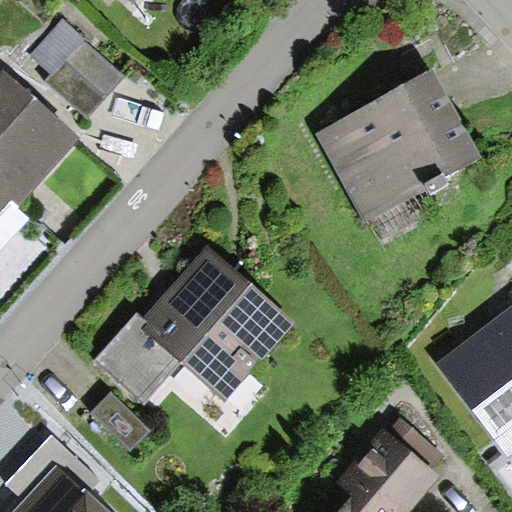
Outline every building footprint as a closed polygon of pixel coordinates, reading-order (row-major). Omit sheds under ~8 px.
[(0,250),(27,219),(14,208),(76,136),(70,131),(121,72),(58,19),(10,75),(1,67),(0,67),(0,250)] [(428,65),(314,128),(363,217),(477,154),(428,65)] [(291,324),(205,249),(106,360),(132,383),(160,350),(221,404),(291,324)] [(511,302),(435,363),(506,453),(511,447),(511,302)] [(346,493),(330,511),(411,511),(405,507),(434,472),(379,427),(333,482),(346,493)] [(25,502),(16,511),(135,511),(53,438),(8,487),(25,502)]
